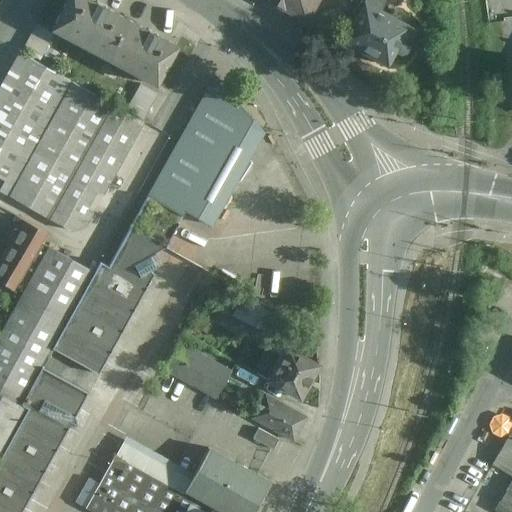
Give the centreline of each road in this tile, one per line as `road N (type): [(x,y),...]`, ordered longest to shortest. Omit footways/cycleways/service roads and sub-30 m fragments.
road 1 (secondary): [(372,210),(349,253),(350,397)]
road 2 (secondary): [(350,397),(372,328),(372,210)]
road 3 (residential): [(291,71),(335,171),(372,210)]
road 4 (residential): [(496,383),(423,511)]
road 5 (residential): [(452,187),(343,113)]
road 6 (secondary): [(350,397),(305,511)]
